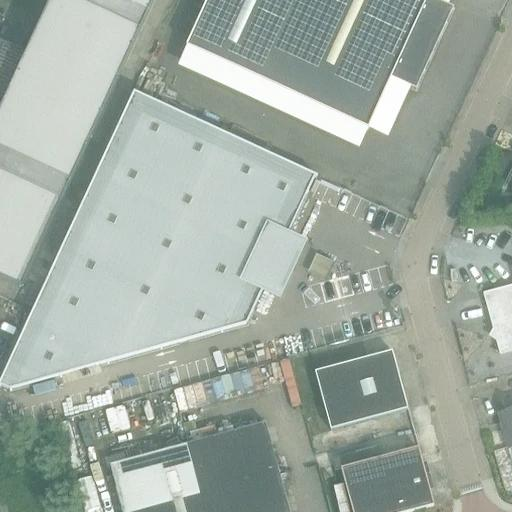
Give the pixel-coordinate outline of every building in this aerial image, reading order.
[(0,0),(0,112),(26,56),(0,43),(0,0)] [(154,0),(51,0),(26,56),(0,112),(0,280),(21,290),(154,0)] [(208,0),(187,48),(349,122),(367,130),(390,80),(414,91),(452,9),(431,0),(208,0)] [(134,94),(0,383),(0,389),(1,388),(9,392),(246,326),(266,284),(274,287),(291,250),(283,246),(314,180),(316,181),(317,179),(134,94)] [(511,287),(502,290),(483,295),(493,331),(497,330),(500,341),(496,342),(499,356),(511,352),(511,287)] [(330,432),(388,416),(407,411),(392,353),(315,374),(330,432)] [(200,404),(209,402),(204,381),(194,383),(200,404)] [(125,399),(131,423),(159,416),(154,393),(125,399)] [(507,451),(511,449),(511,398),(502,402),(505,413),(498,415),(507,451)] [(288,511),(265,425),(110,467),(121,511),(288,511)] [(375,448),(332,460),(335,472),(341,470),(351,511),(416,511),(433,507),(418,450),(378,460),(375,448)]
